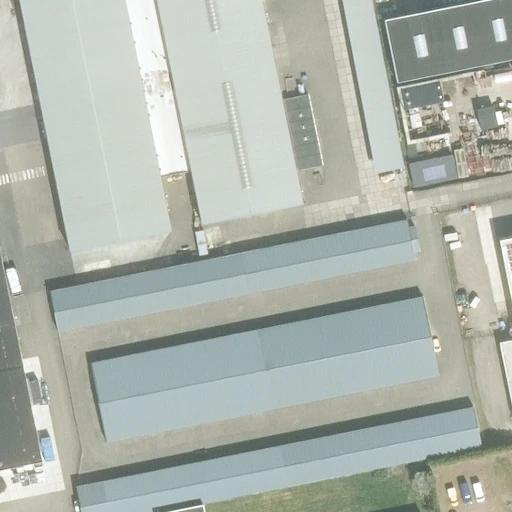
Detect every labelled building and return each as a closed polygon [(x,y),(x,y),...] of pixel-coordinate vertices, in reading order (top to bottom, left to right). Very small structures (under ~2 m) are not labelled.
[(18,0),(69,250),(170,230),(159,178),(190,172),(201,224),(302,204),(260,0),(18,0)] [(407,167),(376,0),(346,0),(378,172),(407,167)] [(511,0),(482,0),(383,20),(396,83),(511,59),(511,0)] [(439,81),(399,89),(403,110),(443,102),(439,81)] [(308,95),(283,100),(297,171),(322,166),(308,95)] [(447,156),(437,158),(442,182),(452,180),(447,156)] [(437,158),(418,162),(423,186),(442,182),(437,158)] [(418,162),(408,165),(413,188),(423,186),(418,162)] [(401,263),(415,260),(413,253),(408,228),(407,221),(393,223),(401,263)] [(385,225),(379,226),(387,266),(401,263),(393,223),(385,225)] [(379,226),(365,229),(373,269),(387,266),(379,226)] [(413,253),(419,252),(414,227),(408,228),(413,253)] [(365,229),(351,232),(359,272),(373,269),(365,229)] [(351,232),(337,235),(345,274),(359,272),(351,232)] [(337,235),(324,238),(332,277),(345,274),(337,235)] [(511,410),(511,237),(498,240),(511,308),(511,340),(499,343),(511,410)] [(324,238),(310,240),(318,280),(332,277),(324,238)] [(304,283),(318,280),(310,240),(296,243),(304,283)] [(296,243),(282,246),(290,286),(304,283),(296,243)] [(276,288),(290,286),(282,246),(268,249),(276,288)] [(268,249),(254,251),(262,291),(276,288),(268,249)] [(262,291),(254,251),(241,254),(248,294),(262,291)] [(227,257),(235,296),(248,294),(241,254),(227,257)] [(0,470),(41,462),(0,257),(0,470)] [(227,257),(213,260),(221,299),(235,296),(227,257)] [(213,260),(199,263),(207,302),(221,299),(213,260)] [(199,263),(185,265),(193,305),(207,302),(199,263)] [(185,265),(171,268),(179,307),(193,305),(185,265)] [(171,268),(158,271),(165,310),(179,307),(171,268)] [(158,271),(144,274),(151,313),(165,310),(158,271)] [(144,274),(130,277),(138,316),(151,313),(144,274)] [(130,277),(116,280),(124,318),(138,316),(130,277)] [(116,280),(102,282),(110,321),(124,318),(116,280)] [(102,282),(88,285),(96,324),(110,321),(102,282)] [(88,285),(75,288),(82,326),(96,324),(88,285)] [(75,288),(50,293),(58,331),(82,326),(75,288)] [(430,337),(422,298),(408,300),(416,340),(430,337)] [(408,300),(394,303),(402,342),(416,340),(408,300)] [(394,303),(380,306),(388,345),(402,342),(394,303)] [(380,306),(367,309),(375,348),(388,345),(380,306)] [(367,309),(353,312),(361,351),(375,348),(367,309)] [(353,312),(339,314),(347,354),(361,351),(353,312)] [(339,314),(325,317),(333,356),(347,354),(339,314)] [(325,317),(319,318),(311,320),(319,359),(333,356),(325,317)] [(311,320),(297,323),(305,362),(319,359),(311,320)] [(297,323),(283,325),(291,365),(305,362),(297,323)] [(283,325),(270,328),(278,368),(291,365),(283,325)] [(264,370),(278,368),(270,328),(256,331),(264,370)] [(250,373),(264,370),(256,331),(242,334),(250,373)] [(236,376),(250,373),(242,334),(228,337),(236,376)] [(222,379),(236,376),(228,337),(214,339),(222,379)] [(430,337),(416,340),(424,379),(438,376),(430,337)] [(208,381),(222,379),(214,339),(201,342),(208,381)] [(410,382),(424,379),(416,340),(402,342),(410,382)] [(195,384),(208,381),(201,342),(187,345),(195,384)] [(396,385),(410,382),(402,342),(388,345),(396,385)] [(181,387),(195,384),(187,345),(173,348),(181,387)] [(382,387),(396,385),(388,345),(375,348),(382,387)] [(167,390),(181,387),(173,348),(159,350),(167,390)] [(369,390),(382,387),(375,348),(361,351),(369,390)] [(153,392),(167,390),(159,350),(145,353),(153,392)] [(355,393),(369,390),(361,351),(347,354),(355,393)] [(139,395),(153,392),(145,353),(131,356),(139,395)] [(341,396),(355,393),(347,354),(333,356),(341,396)] [(125,398),(139,395),(131,356),(118,359),(125,398)] [(327,398),(341,396),(333,356),(319,359),(327,398)] [(112,401),(125,398),(118,359),(104,361),(112,401)] [(313,401),(327,398),(319,359),(305,362),(313,401)] [(98,404),(112,401),(104,361),(90,364),(98,404)] [(299,404),(313,401),(305,362),(291,365),(299,404)] [(285,407),(299,404),(291,365),(278,368),(285,407)] [(264,370),(272,410),(285,407),(278,368),(264,370)] [(272,410),(264,370),(250,373),(258,412),(272,410)] [(250,373),(236,376),(244,415),(258,412),(250,373)] [(230,418),(244,415),(236,376),(222,379),(230,418)] [(216,421),(230,418),(222,379),(208,381),(216,421)] [(208,381),(195,384),(203,424),(216,421),(208,381)] [(195,384),(181,387),(189,426),(203,424),(195,384)] [(181,387),(167,390),(175,429),(189,426),(181,387)] [(167,390),(153,392),(161,432),(175,429),(167,390)] [(147,435),(161,432),(153,392),(139,395),(147,435)] [(139,395),(125,398),(133,438),(147,435),(139,395)] [(120,440),(133,438),(125,398),(112,401),(120,440)] [(98,404),(106,443),(120,440),(112,401),(98,404)] [(459,411),(467,450),(481,448),(473,408),(459,411)] [(459,411),(445,413),(453,453),(467,450),(459,411)] [(439,456),(453,453),(445,413),(431,416),(439,456)] [(431,416),(417,419),(425,459),(439,456),(431,416)] [(411,461),(425,459),(417,419),(404,422),(411,461)] [(404,422),(390,425),(398,464),(411,461),(404,422)] [(384,467),(398,464),(390,425),(376,427),(384,467)] [(376,427),(362,430),(370,470),(384,467),(376,427)] [(356,473),(370,470),(362,430),(348,433),(356,473)] [(348,433),(334,436),(342,475),(356,473),(348,433)] [(334,436),(321,439),(328,478),(342,475),(334,436)] [(321,439),(307,441),(315,481),(328,478),(321,439)] [(307,441),(293,444),(301,484),(315,481),(307,441)] [(287,486),(301,484),(293,444),(279,447),(287,486)] [(265,450),(273,489),(287,486),(279,447),(265,450)] [(251,452),(259,492),(273,489),(265,450),(251,452)] [(259,492),(251,452),(238,455),(245,495),(259,492)] [(245,495),(238,455),(224,458),(232,498),(245,495)] [(232,498),(224,458),(210,461),(218,500),(232,498)] [(218,500),(210,461),(196,463),(204,503),(218,500)] [(204,503),(196,463),(182,466),(190,506),(204,503)] [(190,506),(182,466),(168,469),(176,509),(190,506)] [(176,509),(168,469),(154,472),(162,511),(176,509)] [(141,475),(148,511),(159,511),(162,511),(154,472),(141,475)] [(127,477),(133,511),(148,511),(141,475),(127,477)] [(113,480),(119,511),(133,511),(127,477),(113,480)] [(119,511),(113,480),(99,483),(104,511),(119,511)] [(104,511),(99,483),(76,488),(80,511),(104,511)]
